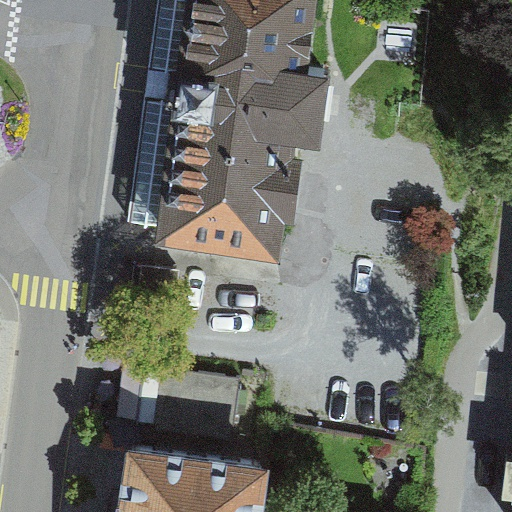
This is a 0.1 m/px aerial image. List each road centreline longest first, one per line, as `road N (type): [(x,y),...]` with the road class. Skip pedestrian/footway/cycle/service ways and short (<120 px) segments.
road 1 (tertiary): [(27,511),(63,232)]
road 2 (tertiary): [(63,232),(93,19)]
